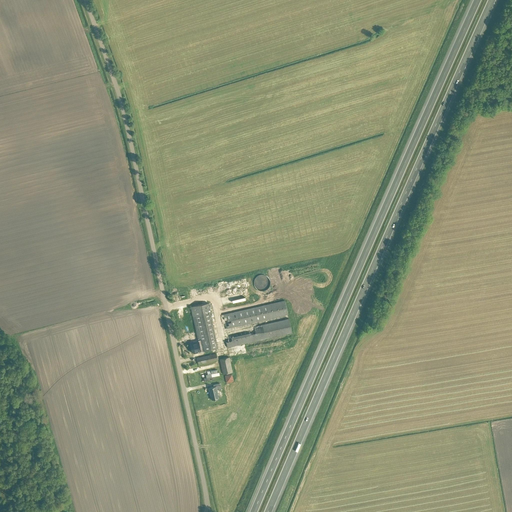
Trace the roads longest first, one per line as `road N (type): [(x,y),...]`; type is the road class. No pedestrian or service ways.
road 1 (motorway): [(477,0),(253,511)]
road 2 (motorway): [(268,511),(492,0)]
road 3 (unclassified): [(207,511),(124,115),(85,0)]
